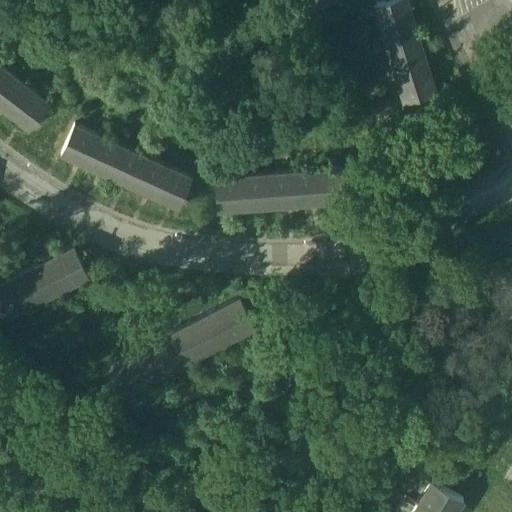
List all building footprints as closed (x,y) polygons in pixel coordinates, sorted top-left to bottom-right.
[(384,0),(371,4),(402,101),(435,90),(406,0),(384,0)] [(0,104),(28,126),(48,99),(0,62),(0,104)] [(74,121),(60,151),(177,204),(190,174),(74,121)] [(215,176),(218,208),(345,197),(342,164),(215,176)] [(0,279),(0,316),(87,273),(72,244),(0,279)] [(102,364),(117,394),(252,324),(237,295),(102,364)] [(430,479),(409,511),(452,511),(461,497),(430,479)]
